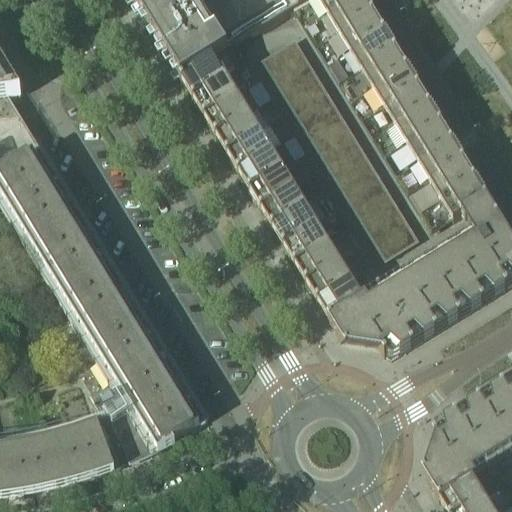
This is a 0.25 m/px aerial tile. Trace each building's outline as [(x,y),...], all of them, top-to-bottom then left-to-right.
[(127,0),(180,86),(181,86),(236,52),(292,18),(321,0),(127,0)] [(316,5),(327,23),(361,3),(359,0),(321,0),(292,18),(293,19),(316,5)] [(327,23),(338,42),(372,21),(361,3),(327,23)] [(338,42),(350,60),(383,40),(372,21),(338,42)] [(350,60),(361,79),(395,58),(383,40),(350,60)] [(180,86),(192,106),(226,85),(215,67),(237,53),(236,52),(181,86),(180,86)] [(361,79),(372,97),(406,76),(395,58),(361,79)] [(100,478),(113,473),(107,457),(96,430),(92,431),(84,434),(79,436),(72,438),(68,439),(60,442),(55,443),(48,445),(42,446),(37,448),(30,449),(24,450),(18,451),(11,452),(4,454),(0,454),(0,202),(73,321),(121,400),(116,403),(110,407),(115,415),(104,421),(107,426),(111,432),(111,433),(113,436),(113,437),(115,440),(118,444),(119,446),(120,448),(121,450),(121,451),(122,452),(128,467),(137,463),(155,455),(162,452),(189,437),(206,427),(67,200),(8,104),(21,101),(0,67),(0,500),(4,500),(21,498),(36,495),(54,491),(71,487),(86,482),(100,478)] [(372,97),(384,115),(417,95),(406,76),(372,97)] [(192,106),(204,124),(237,104),(226,85),(192,106)] [(384,115),(395,134),(429,113),(417,95),(384,115)] [(204,124),(215,143),(249,122),(237,104),(204,124)] [(395,134),(406,152),(440,132),(429,113),(395,134)] [(215,143),(226,161),(260,141),(249,122),(215,143)] [(406,152),(418,171),(451,150),(440,132),(406,152)] [(226,161),(238,180),(271,159),(260,141),(226,161)] [(418,171),(429,189),(463,168),(451,150),(418,171)] [(238,180),(249,198),(283,177),(271,159),(238,180)] [(429,189),(440,207),(474,187),(463,168),(429,189)] [(249,198),(260,216),(294,196),(283,177),(249,198)] [(452,227),(461,222),(486,207),(474,187),(440,207),(452,227)] [(260,216),(272,235),(305,214),(294,196),(260,216)] [(362,306),(328,327),(345,355),(383,361),(384,362),(385,361),(387,363),(391,365),(511,290),(511,248),(486,207),(461,222),(471,238),(462,243),(361,306),(362,306)] [(272,235),(283,253),(316,233),(305,214),(272,235)] [(283,253),(294,272),(328,251),(316,233),(283,253)] [(294,272),(305,290),(339,270),(328,251),(294,272)] [(305,290),(317,309),(350,288),(339,270),(305,290)] [(317,309),(328,327),(362,306),(361,306),(350,288),(317,309)] [(37,375),(27,382),(33,392),(43,386),(37,375)] [(421,479),(438,506),(472,486),(473,487),(511,462),(511,384),(433,433),(432,438),(434,440),(432,441),(433,442),(421,479)] [(438,506),(441,511),(470,511),(483,504),(473,487),(472,486),(438,506)]
